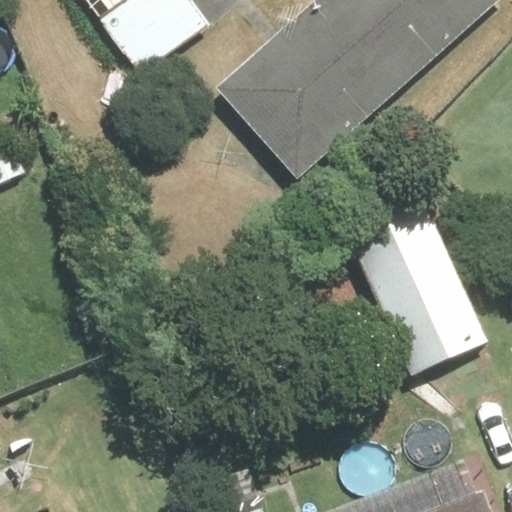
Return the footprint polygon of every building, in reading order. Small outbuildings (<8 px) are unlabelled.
[(202,0),(93,0),(147,73),(218,21),(202,0)] [(318,0),(222,84),(299,173),(501,0),(318,0)] [(439,192),(353,227),(416,378),(503,343),(439,192)] [(0,343),(11,338),(0,311),(0,343)] [(277,511),(262,465),(208,483),(218,511),(277,511)] [(510,511),(498,479),(410,511),(510,511)]
